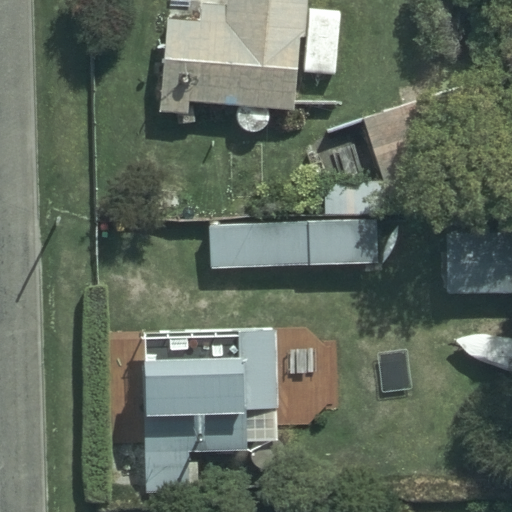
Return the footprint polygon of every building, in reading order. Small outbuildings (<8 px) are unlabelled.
[(156,63),(165,64),(161,111),(175,112),(174,127),(194,128),(196,103),(241,107),(240,108),(239,109),(239,111),(238,112),(238,114),(238,115),(238,117),(238,118),(238,120),(238,121),(239,123),(239,124),(240,126),(241,127),(242,128),(243,129),(244,130),(245,131),(246,132),(248,133),(249,133),(250,134),(252,134),(253,134),(255,135),(256,134),(258,134),(260,134),(261,133),(262,133),(264,132),(265,131),(266,130),(267,129),(269,128),(269,127),(270,126),(271,124),(272,123),(272,122),(272,120),(273,119),(273,117),(273,116),(272,114),(272,113),(272,111),(271,110),(271,109),(298,111),(301,73),(339,76),(343,11),(309,9),(310,0),(169,0),(167,35),(159,35),(156,63)] [(409,104),(357,122),(370,160),(422,143),(409,104)] [(212,224),(214,267),(380,265),(379,222),(212,224)] [(511,239),(448,240),(448,295),(511,295),(511,239)] [(161,338),(145,338),(148,492),(191,492),(191,451),(249,450),(248,408),(280,408),(278,329),(161,331),(161,338)]
